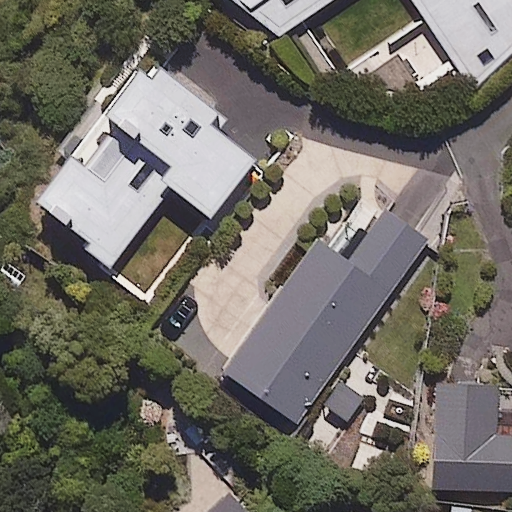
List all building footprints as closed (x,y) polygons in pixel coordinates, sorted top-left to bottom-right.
[(511,0),(216,0),(275,41),(334,0),(407,0),(422,21),(319,88),(395,114),(455,69),(469,90),(511,50),(511,0)] [(212,102),(164,65),(149,86),(134,74),(28,213),(106,273),(164,196),(204,226),(250,166),(195,124),(212,102)] [(423,246),(380,216),(344,266),(314,245),(219,377),(292,429),(423,246)] [(511,391),(494,391),(431,389),(428,491),(511,493),(511,391)] [(230,511),(218,500),(207,511),(230,511)]
